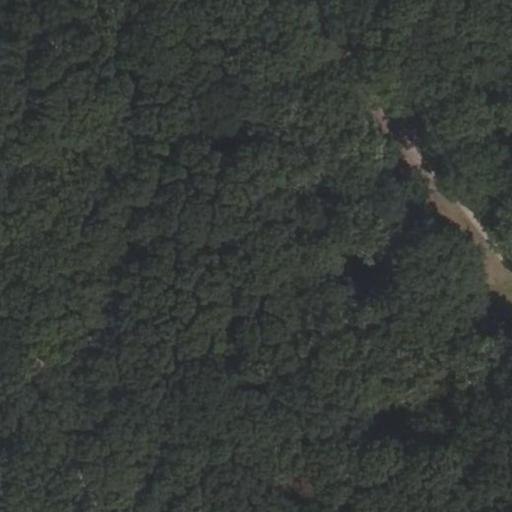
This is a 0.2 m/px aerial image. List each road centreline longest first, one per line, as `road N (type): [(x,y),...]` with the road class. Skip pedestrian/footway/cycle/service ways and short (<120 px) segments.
road 1 (track): [(334,0),(511,242)]
road 2 (track): [(76,511),(62,489),(36,345),(0,308)]
